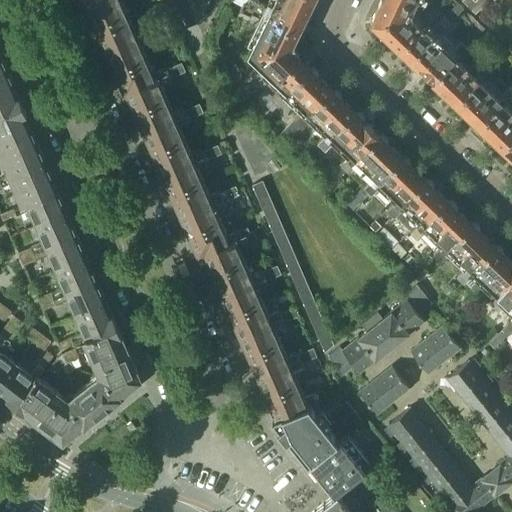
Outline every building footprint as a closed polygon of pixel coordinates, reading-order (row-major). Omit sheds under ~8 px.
[(103,0),(87,8),(96,29),(128,14),(121,0),(103,0)] [(179,10),(189,5),(186,0),(179,0),(175,2),(179,10)] [(188,0),(197,21),(207,0),(188,0)] [(248,53),(259,64),(273,47),(272,46),(275,39),(286,43),(294,42),(299,35),(297,32),(302,21),(271,6),(258,0),(233,0),(243,5),(241,9),(252,14),(253,11),(265,18),(248,53)] [(273,0),(271,6),(302,21),(311,0),(273,0)] [(404,6),(411,9),(416,0),(382,0),(374,15),(376,26),(380,30),(404,6)] [(487,0),(477,0),(477,1),(475,0),(463,0),(476,12),(487,0)] [(404,6),(380,30),(397,46),(403,47),(410,54),(460,4),(458,2),(441,20),(438,18),(428,29),(425,26),(424,28),(413,17),(411,11),(411,9),(404,6)] [(460,4),(410,54),(434,77),(466,44),(458,37),(448,48),(437,37),(465,9),(460,4)] [(182,18),(193,13),(189,5),(179,10),(182,18)] [(486,22),(492,15),(486,9),(480,16),(486,22)] [(467,21),(472,15),(467,10),(461,16),(467,21)] [(186,26),(196,21),(193,13),(182,18),(186,26)] [(135,30),(128,14),(96,29),(105,50),(163,23),(163,22),(147,29),(146,25),(135,30)] [(474,29),(480,23),(472,15),(467,21),(474,29)] [(486,22),(498,33),(504,27),(492,15),(486,22)] [(511,30),(511,18),(504,27),(498,33),(504,39),(511,30)] [(105,50),(115,71),(147,56),(141,43),(152,38),(151,37),(166,30),(163,23),(105,50)] [(480,23),(474,29),(463,41),(470,47),(487,29),(480,23)] [(294,47),(294,42),(286,43),(275,39),(272,46),(273,47),(259,64),(281,86),(271,97),(266,92),(251,108),(262,119),(272,108),(267,103),(272,98),(274,100),(308,65),(302,59),(301,54),(294,47)] [(466,44),(434,77),(457,100),(507,48),(502,44),(474,73),(459,58),(469,47),(466,44)] [(507,48),(457,100),(480,121),(511,87),(511,81),(498,96),(483,81),(511,52),(507,48)] [(153,71),(147,56),(115,71),(124,92),(183,66),(181,62),(168,68),(167,65),(153,71)] [(235,63),(229,67),(235,79),(242,76),(235,63)] [(305,108),(308,111),(331,87),(308,65),(274,100),(279,104),(289,93),(305,108)] [(126,92),(135,112),(167,98),(161,85),(173,79),(171,76),(185,70),(183,66),(124,92),(124,93),(126,92)] [(0,99),(17,92),(7,68),(0,70),(0,99)] [(328,130),(318,141),(321,144),(355,110),(331,87),(308,111),(305,108),(295,118),(302,124),(302,125),(312,115),(328,130)] [(511,87),(480,121),(503,143),(511,133),(511,108),(505,102),(511,94),(511,87)] [(0,127),(26,117),(28,116),(17,92),(0,99),(0,127)] [(173,112),(167,98),(135,112),(144,133),(202,108),(199,102),(185,108),(184,107),(173,112)] [(144,133),(153,153),(185,139),(179,125),(190,120),(188,116),(203,110),(202,108),(144,133)] [(344,167),(378,132),(355,110),(321,144),(325,148),(335,137),(351,152),(340,163),(344,167)] [(0,153),(36,140),(26,117),(0,127),(0,153)] [(295,118),(278,136),(284,143),(302,124),(295,118)] [(363,185),(367,189),(400,154),(378,132),(344,167),(347,169),(347,170),(358,159),(374,174),(363,185)] [(511,133),(503,143),(511,151),(511,133)] [(191,152),(185,139),(153,153),(162,174),(220,149),(218,143),(204,150),(203,147),(191,152)] [(46,162),(36,140),(0,153),(0,158),(8,177),(46,162)] [(318,141),(302,158),(305,161),(321,144),(318,141)] [(321,144),(305,161),(308,163),(315,156),(318,159),(327,150),(325,148),(321,144)] [(162,174),(171,195),(203,181),(197,167),(209,161),(208,158),(221,152),(220,149),(162,174)] [(390,211),(423,176),(400,154),(367,189),(370,191),(380,180),(397,197),(387,208),(390,211)] [(56,185),(46,162),(8,177),(1,180),(5,189),(12,186),(18,200),(56,185)] [(340,163),(324,180),(330,186),(347,169),(344,167),(340,163)] [(410,228),(414,232),(446,199),(423,176),(390,211),(393,214),(403,203),(420,218),(410,228)] [(252,184),(256,191),(266,187),(263,180),(252,184)] [(209,193),(203,181),(171,195),(180,215),(238,190),(235,185),(221,191),(220,188),(209,193)] [(66,208),(56,185),(18,200),(20,204),(1,212),(4,220),(27,210),(32,221),(66,208)] [(363,185),(347,202),(353,208),(370,191),(367,189),(363,185)] [(269,195),(266,187),(256,191),(259,199),(269,195)] [(180,215),(189,236),(221,222),(215,207),(226,202),(225,199),(239,193),(238,190),(180,215)] [(272,202),(269,195),(259,199),(262,207),(272,202)] [(437,255),(470,221),(446,199),(414,232),(418,235),(427,225),(443,241),(433,252),(437,255)] [(276,210),(272,202),(262,207),(266,214),(276,210)] [(76,230),(66,208),(32,221),(42,244),(76,230)] [(387,208),(380,215),(386,220),(393,214),(390,211),(387,208)] [(279,218),(276,210),(266,214),(269,222),(279,218)] [(282,225),(279,218),(269,222),(272,230),(282,225)] [(456,274),(460,278),(493,243),(470,221),(437,255),(440,259),(451,248),(467,263),(456,274)] [(226,233),(221,222),(189,236),(198,256),(204,254),(260,231),(258,227),(249,231),(246,225),(226,233)] [(286,233),(282,225),(272,230),(275,237),(286,233)] [(86,253),(76,230),(42,244),(18,253),(23,265),(46,255),(51,266),(86,253)] [(204,254),(213,275),(245,261),(238,246),(262,235),(260,231),(204,254)] [(289,240),(286,233),(275,237),(279,245),(289,240)] [(391,234),(385,240),(391,247),(398,240),(391,234)] [(282,252),(292,248),(289,240),(279,245),(282,252)] [(398,242),(392,248),(400,256),(406,251),(398,242)] [(497,292),(511,275),(511,261),(493,243),(460,278),(463,281),(473,270),(497,292)] [(295,256),(292,248),(282,252),(285,260),(295,256)] [(96,276),(86,253),(51,266),(61,289),(96,276)] [(299,263),(295,256),(285,260),(289,268),(299,263)] [(250,273),(245,261),(213,275),(222,296),(279,270),(277,264),(263,271),(262,268),(250,273)] [(302,271),(299,263),(289,268),(292,275),(302,271)] [(419,263),(414,267),(425,279),(430,274),(419,263)] [(222,296),(231,316),(263,302),(256,286),(268,281),(266,278),(280,272),(279,270),(222,296)] [(305,278),(302,271),(292,275),(295,283),(305,278)] [(511,321),(511,275),(497,292),(511,306),(511,309),(503,319),(509,325),(511,321)] [(106,298),(96,276),(61,289),(39,298),(44,310),(66,301),(70,312),(106,298)] [(456,276),(449,283),(438,295),(443,301),(462,282),(456,276)] [(427,282),(438,295),(449,283),(442,277),(438,282),(432,277),(427,282)] [(309,286),(305,278),(295,283),(298,290),(309,286)] [(407,295),(420,312),(434,302),(420,284),(407,295)] [(312,294),(309,286),(298,290),(302,298),(312,294)] [(315,301),(312,294),(302,298),(305,306),(315,301)] [(359,372),(424,320),(405,296),(340,348),(339,346),(329,353),(340,374),(353,365),(359,372)] [(117,324),(106,298),(70,312),(79,332),(58,340),(61,348),(117,324)] [(318,309),(315,301),(305,306),(308,313),(318,309)] [(268,314),(263,302),(231,316),(240,337),(298,312),(295,305),(282,311),(280,308),(268,314)] [(4,304),(0,309),(0,315),(5,319),(12,310),(4,304)] [(322,316),(318,309),(308,313),(312,321),(322,316)] [(240,337),(249,358),(282,344),(275,328),(287,323),(285,319),(298,313),(298,312),(240,337)] [(0,331),(0,342),(19,318),(13,314),(0,331)] [(325,324),(322,316),(312,321),(315,328),(325,324)] [(19,318),(0,342),(0,384),(17,362),(3,352),(25,322),(19,318)] [(28,323),(21,331),(29,337),(36,328),(28,323)] [(444,359),(449,355),(460,346),(441,323),(425,336),(444,359)] [(328,332),(325,324),(315,328),(318,336),(328,332)] [(511,331),(511,328),(508,324),(481,351),(486,358),(511,331)] [(36,328),(29,337),(37,343),(44,334),(36,328)] [(85,342),(98,373),(132,357),(119,328),(85,342)] [(322,344),(332,339),(328,332),(318,336),(322,344)] [(37,343),(45,349),(52,340),(44,334),(37,343)] [(444,359),(425,336),(409,349),(428,372),(444,359)] [(334,344),(332,339),(322,344),(325,351),(334,344)] [(249,358),(258,379),(302,360),(316,354),(313,347),(299,353),(298,350),(287,355),(282,344),(249,358)] [(79,355),(75,347),(61,353),(49,368),(56,374),(63,366),(67,373),(75,369),(70,360),(79,355)] [(31,373),(17,362),(0,384),(0,392),(16,404),(53,354),(48,350),(31,373)] [(445,377),(457,392),(480,374),(475,367),(480,364),(474,356),(469,360),(468,358),(445,377)] [(141,378),(132,357),(98,373),(66,397),(45,426),(63,440),(83,423),(84,424),(121,395),(120,394),(141,378)] [(267,399),(300,385),(293,369),(304,364),(302,360),(258,379),(267,399)] [(374,377),(393,400),(409,387),(390,364),(374,377)] [(457,392),(469,408),(492,389),(488,384),(492,380),(487,373),(482,376),(480,374),(457,392)] [(374,377),(367,382),(358,390),(376,413),(393,400),(374,377)] [(19,407),(45,426),(66,397),(41,378),(19,407)] [(267,399),(275,417),(305,405),(307,404),(326,396),(323,388),(305,396),(300,385),(267,399)] [(469,408),(481,423),(505,405),(500,399),(504,395),(499,388),(494,392),(492,389),(469,408)] [(352,401),(346,394),(341,398),(347,405),(352,401)] [(358,408),(352,401),(347,405),(353,412),(358,408)] [(275,417),(272,420),(308,464),(339,440),(307,404),(305,405),(275,417)] [(481,423),(494,439),(511,424),(511,404),(507,408),(505,405),(481,423)] [(400,438),(422,420),(410,405),(387,422),(389,424),(384,428),(391,435),(395,432),(400,438)] [(408,447),(412,453),(434,436),(422,420),(400,438),(402,440),(397,443),(404,451),(408,447)] [(511,424),(494,439),(506,454),(511,450),(511,424)] [(425,468),(446,451),(434,436),(412,453),(414,455),(410,459),(416,466),(421,463),(425,468)] [(317,473),(334,494),(336,492),(363,471),(339,440),(309,463),(311,465),(311,468),(314,473),(317,473)] [(381,446),(374,452),(379,459),(386,453),(381,446)] [(462,491),(477,509),(497,493),(504,487),(511,480),(511,450),(506,454),(489,468),(482,474),(471,482),(462,491)] [(434,478),(438,483),(458,467),(446,451),(425,468),(427,471),(423,474),(429,482),(434,478)] [(395,458),(367,478),(368,480),(375,475),(379,479),(399,464),(395,458)] [(462,491),(471,482),(458,467),(438,483),(440,486),(436,490),(442,497),(446,494),(452,501),(462,491)] [(448,504),(454,511),(479,511),(477,509),(462,491),(452,501),(448,504)] [(334,494),(311,511),(351,511),(336,492),(334,494)] [(395,511),(383,496),(365,510),(354,496),(346,502),(354,511),(395,511)]
